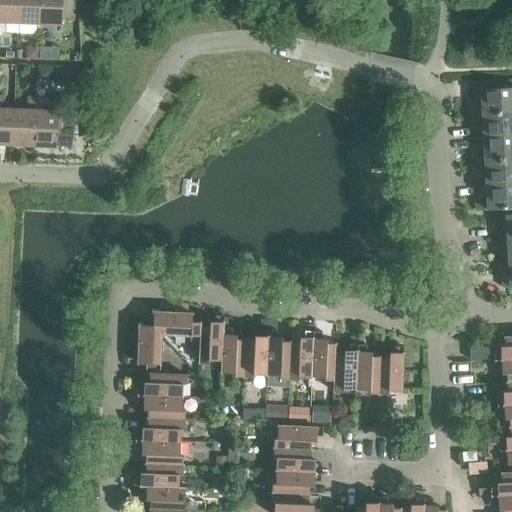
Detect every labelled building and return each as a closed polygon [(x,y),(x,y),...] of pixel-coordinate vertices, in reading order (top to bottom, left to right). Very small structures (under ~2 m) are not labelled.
[(0,0),(0,22),(17,23),(18,0),(0,0)] [(18,0),(17,23),(38,24),(39,0),(18,0)] [(39,0),(38,24),(61,25),(61,0),(39,0)] [(25,51),(25,59),(38,59),(38,48),(29,48),(25,51)] [(469,98),(470,114),(511,111),(511,80),(471,83),(472,89),(472,98),(469,98)] [(0,144),(12,145),(13,109),(1,109),(2,97),(0,96),(0,144)] [(12,145),(33,146),(35,98),(26,98),(26,110),(13,109),(12,145)] [(35,98),(33,146),(55,147),(57,111),(44,110),(44,98),(35,98)] [(474,130),(474,137),(511,135),(511,111),(470,114),(470,131),(474,130)] [(471,146),(472,162),(511,159),(511,135),(474,137),(475,146),(471,146)] [(477,178),(477,186),(511,183),(511,159),(472,162),(473,178),(477,178)] [(511,183),(477,186),(478,194),(474,194),(475,210),(511,207),(511,183)] [(498,231),(498,239),(511,237),(511,213),(493,215),(494,232),(498,231)] [(506,247),(507,261),(507,263),(511,262),(511,237),(498,239),(499,248),(506,247)] [(511,262),(507,263),(507,261),(496,262),(497,280),(501,279),(502,287),(511,286),(511,262)] [(152,315),(152,325),(160,335),(189,336),(199,336),(200,326),(200,322),(186,322),(187,313),(158,312),(158,310),(150,310),(150,315),(152,315)] [(213,326),(200,326),(199,336),(199,349),(198,362),(208,363),(208,360),(220,360),(222,327),(222,317),(222,315),(214,315),(213,326)] [(222,317),(222,327),(230,328),(230,317),(222,317)] [(259,319),(259,329),(267,330),(268,319),(259,319)] [(268,319),(267,330),(276,330),(276,320),(268,319)] [(145,373),(149,373),(159,373),(160,335),(152,325),(138,325),(137,359),(145,359),(145,373)] [(230,328),(222,327),(220,360),(220,372),(233,373),(233,376),(243,376),(244,340),(230,339),(230,328)] [(258,340),(244,340),(243,376),(252,377),(252,374),(265,374),(267,330),(259,329),(258,340)] [(276,330),(267,330),(265,374),(278,375),(278,378),(288,379),(289,341),(275,341),(276,330)] [(303,342),(289,341),(288,379),(297,379),(297,376),(310,376),(312,331),(304,331),(303,342)] [(321,332),(312,331),(310,376),(323,377),(323,380),(333,380),(334,355),(335,344),(320,343),(321,332)] [(189,336),(189,349),(199,349),(199,336),(189,336)] [(493,352),(493,360),(511,359),(511,336),(503,337),(504,351),(493,352)] [(348,355),(334,355),(333,380),(332,392),(342,392),(342,389),(356,390),(357,344),(348,344),(348,355)] [(366,345),(357,344),(356,390),(369,390),(368,394),(378,394),(380,357),(365,356),(366,345)] [(393,357),(380,357),(378,394),(387,394),(387,391),(401,392),(402,346),(394,346),(393,357)] [(505,368),(506,383),(511,382),(511,359),(493,360),(494,369),(505,368)] [(137,387),(136,395),(181,397),(182,384),(185,384),(185,374),(159,373),(149,373),(148,387),(137,387)] [(495,397),(496,405),(511,404),(511,382),(506,383),(507,397),(495,397)] [(128,387),(127,395),(136,395),(137,387),(128,387)] [(147,404),(147,418),(183,420),(183,411),(181,411),(181,397),(136,395),(136,404),(147,404)] [(265,404),(265,421),(285,421),(286,405),(265,404)] [(508,413),(508,427),(511,427),(511,404),(496,405),(496,414),(508,413)] [(288,407),(288,422),(308,422),(308,408),(288,407)] [(135,432),(134,441),(179,443),(179,430),(183,430),(183,420),(147,418),(146,432),(135,432)] [(237,421),(229,421),(229,431),(237,431),(237,421)] [(273,439),(272,448),(309,449),(310,436),(321,436),(321,427),(276,426),(276,439),(273,439)] [(498,442),(498,450),(511,449),(511,427),(508,427),(509,441),(498,442)] [(125,432),(125,440),(134,441),(135,432),(125,432)] [(125,440),(125,449),(134,449),(134,441),(125,440)] [(145,449),(145,464),(181,465),(181,456),(179,456),(179,443),(134,441),(134,449),(145,449)] [(498,442),(487,443),(487,451),(498,450),(498,442)] [(275,458),(275,471),(320,473),(320,464),(309,464),(309,449),(272,448),(272,458),(275,458)] [(510,459),(511,472),(511,449),(498,450),(499,459),(510,459)] [(476,452),(461,452),(462,462),(476,461),(476,452)] [(215,455),(215,467),(225,467),(226,455),(215,455)] [(133,486),(139,486),(177,488),(178,475),(181,475),(181,465),(145,464),(144,478),(133,477),(133,486)] [(271,484),(270,494),(307,495),(308,481),(319,481),(320,473),(275,471),(274,484),(271,484)] [(489,488),(490,496),(511,495),(511,472),(500,473),(501,487),(489,488)] [(149,495),(149,509),(185,511),(186,501),(183,501),(183,488),(177,488),(139,486),(138,495),(149,495)] [(489,488),(477,489),(478,497),(490,496),(489,488)] [(307,495),(270,494),(270,503),(273,503),(272,511),(317,511),(318,509),(307,509),(307,495)] [(502,505),(502,511),(511,511),(511,495),(490,496),(490,505),(502,505)] [(355,507),(354,511),(376,511),(377,497),(369,496),(368,508),(355,507)] [(490,496),(478,497),(478,506),(490,505),(490,496)] [(386,497),(377,497),(376,511),(399,511),(400,509),(386,508),(386,497)] [(414,509),(400,509),(399,511),(422,511),(423,499),(414,498),(414,509)] [(431,499),(423,499),(422,511),(445,511),(445,510),(431,510),(431,499)]
